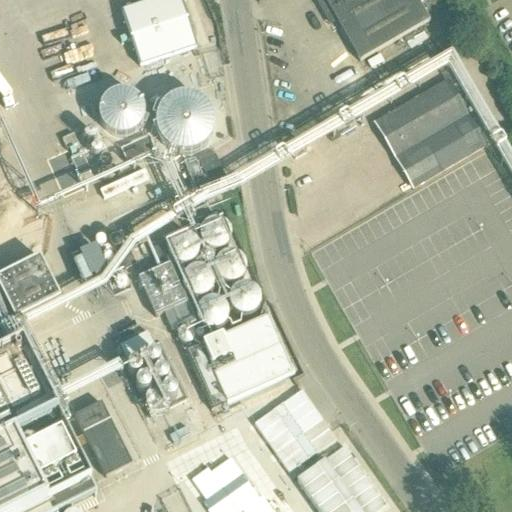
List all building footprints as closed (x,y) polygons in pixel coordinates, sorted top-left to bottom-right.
[(140,68),(197,50),(181,0),(163,0),(122,13),(140,68)] [(322,0),(360,65),(430,25),(415,0),(322,0)] [(68,49),(79,68),(101,56),(91,37),(68,49)] [(413,193),(500,142),(461,77),(375,127),(413,193)] [(226,128),(226,127),(225,118),(223,111),(219,105),(213,98),(208,94),(201,91),(193,89),(186,89),(178,90),(172,93),(165,97),(160,102),(156,108),(153,114),(151,121),(150,128),(151,136),(154,143),(157,149),(163,156),(169,160),(176,163),(184,165),(190,165),(198,164),(204,161),(211,157),(216,153),(219,149),(223,143),(225,136),(226,128)] [(135,114),(135,112),(135,111),(135,109),(135,107),(134,106),(134,104),(133,103),(131,100),(130,99),(129,98),(127,97),(124,95),(123,94),(121,94),(120,94),(116,93),(113,94),(111,94),(108,95),(105,97),(103,99),(102,100),(100,103),(99,104),(98,106),(98,107),(98,109),(97,111),(97,112),(97,114),(98,116),(98,117),(98,119),(100,122),(101,123),(102,125),(103,126),(104,127),(105,128),(108,130),(110,130),(113,131),(115,131),(116,131),(120,131),(123,130),(124,130),(127,128),(130,126),(131,125),(132,123),(133,122),(134,120),(134,119),(135,117),(135,116),(135,114)] [(65,150),(76,145),(72,135),(61,140),(65,150)] [(151,158),(151,157),(150,152),(147,148),(143,145),(139,144),(134,144),(129,146),(125,150),(124,156),(125,161),(127,166),(132,169),(137,170),(142,169),(146,167),(150,162),(151,158)] [(79,179),(90,174),(82,155),(71,160),(79,179)] [(160,216),(160,214),(159,207),(157,202),(154,199),(151,196),(147,194),(142,192),(137,192),(130,194),(123,198),(119,202),(117,206),(116,210),(116,215),(117,223),(119,226),(122,230),(126,233),(129,235),(137,237),(143,236),(147,235),(154,230),(156,227),(159,222),(160,216)] [(8,259),(13,259),(18,258),(23,256),(27,253),(31,249),(34,245),(36,240),(37,235),(37,230),(37,225),(36,220),(34,216),(31,212),(27,208),(23,205),(18,203),(13,202),(8,201),(3,202),(0,202),(0,258),(3,259),(8,259)] [(227,245),(227,244),(227,240),(224,236),(222,234),(217,233),(212,233),(208,236),(205,240),(204,243),(205,247),(207,251),(210,254),(216,256),(219,255),(224,253),(226,249),(227,245)] [(195,324),(187,305),(170,267),(161,247),(152,251),(159,271),(138,281),(155,319),(163,316),(171,334),(195,324)] [(358,313),(406,293),(398,274),(419,265),(412,249),(394,256),(398,266),(347,287),(358,313)] [(197,262),(196,257),(195,254),(190,251),(187,250),(182,251),(178,252),(176,256),(174,261),(175,265),(177,269),(181,272),(185,273),(189,273),(193,270),(196,266),(197,262)] [(0,293),(15,324),(60,302),(39,261),(0,280),(0,293)] [(242,275),(242,274),(241,270),(239,266),(235,263),(230,262),(226,263),(221,266),(218,270),(218,274),(218,279),(221,283),(225,286),(230,287),(233,286),(238,284),(240,281),(242,275)] [(213,293),(213,292),(212,287),(210,284),(206,281),(202,280),(198,281),(193,284),(191,288),(190,292),(191,296),(192,299),(195,302),(201,304),(205,303),(209,300),(212,296),(213,293)] [(256,307),(256,306),(255,302),(253,298),(249,296),(244,295),(241,296),(237,299),(235,302),(234,306),(235,311),(237,314),(241,316),(244,317),(248,317),(253,314),(255,310),(256,307)] [(497,305),(511,328),(511,297),(511,296),(497,305)] [(226,324),(226,323),(225,319),(223,315),(219,312),(215,312),(211,313),(207,315),(204,319),(203,323),(204,327),(206,331),(209,334),(214,335),(219,334),(223,332),(225,328),(226,324)] [(212,413),(294,377),(268,318),(186,355),(212,413)] [(388,340),(396,360),(434,345),(425,325),(388,340)] [(135,375),(154,418),(185,405),(159,345),(126,359),(133,376),(135,375)] [(68,511),(96,498),(47,401),(58,395),(33,346),(0,363),(0,511),(68,511)] [(65,397),(71,407),(128,374),(122,364),(65,397)] [(336,442),(301,394),(253,428),(288,476),(336,442)] [(101,405),(74,419),(105,481),(132,467),(124,452),(116,436),(109,421),(102,407),(101,405)] [(173,446),(179,443),(179,442),(190,437),(186,429),(169,438),(173,446)] [(344,450),(296,483),(316,511),(378,511),(385,508),(344,450)] [(195,488),(216,476),(204,456),(183,468),(195,488)] [(243,511),(235,489),(212,497),(217,511),(243,511)] [(264,511),(289,511),(290,511),(283,495),(261,504),(264,511)]
